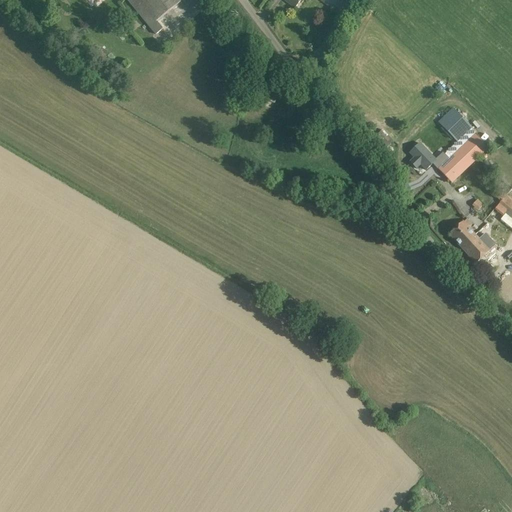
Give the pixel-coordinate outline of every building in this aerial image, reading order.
[(127,0),(156,35),(163,29),(157,22),(183,0),(127,0)] [(282,0),(295,10),(302,0),(282,0)] [(228,17),(220,27),(226,32),(234,23),(228,17)] [(275,104),(279,91),(267,88),(263,100),(275,104)] [(439,122),(458,143),(471,130),(472,129),(453,109),(439,122)] [(476,135),(464,146),(439,170),(453,184),(478,159),(490,148),(476,134),(476,135)] [(426,171),(433,165),(435,162),(441,168),(442,167),(450,160),(445,155),(443,153),(436,160),(420,143),(409,154),(414,159),(410,162),(417,170),(421,166),(426,171)] [(511,189),(500,204),(511,214),(511,189)] [(478,212),(484,206),(477,200),(472,206),(478,212)] [(467,219),(463,223),(450,236),(463,251),(469,246),(467,244),(478,234),(477,233),(475,235),(468,228),(472,225),(467,219)] [(467,244),(469,246),(463,251),(476,265),(490,252),(479,240),(482,238),(478,234),(467,244)]
